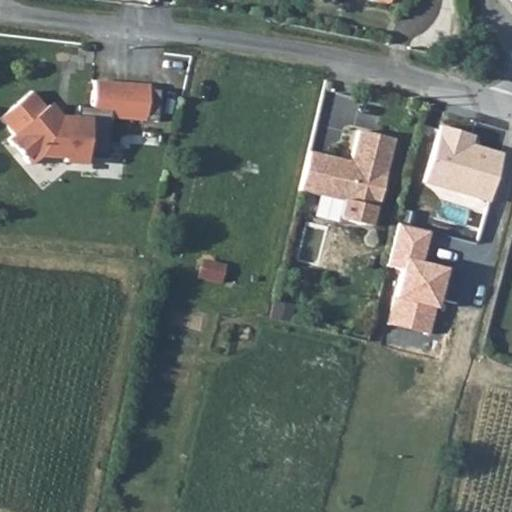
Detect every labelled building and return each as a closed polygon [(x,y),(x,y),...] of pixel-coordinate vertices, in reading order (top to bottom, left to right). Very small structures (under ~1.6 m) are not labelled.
[(57,115),(31,93),(0,119),(0,121),(31,160),(109,165),(112,116),(146,120),(146,85),(95,81),(89,117),(57,115)] [(327,91),(313,152),(326,154),(333,124),(349,128),(355,97),(327,91)] [(473,134),(443,125),(425,185),(486,203),(501,155),(470,145),(473,134)] [(339,216),(341,219),(370,226),(374,209),(377,209),(393,140),(357,132),(350,163),(308,153),(299,191),(342,201),(339,216)] [(429,230),(399,223),(388,268),(397,270),(384,325),(427,336),(443,272),(420,266),(429,230)]
